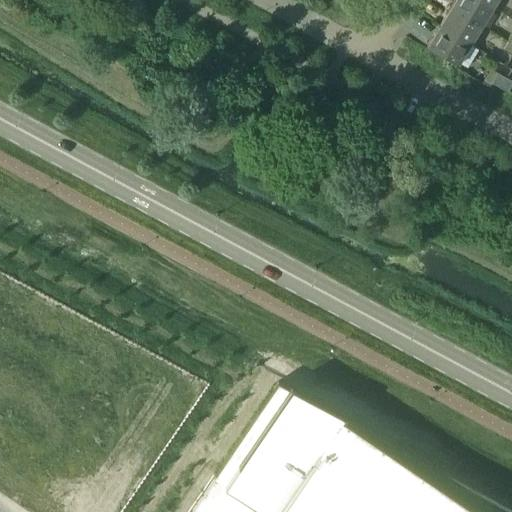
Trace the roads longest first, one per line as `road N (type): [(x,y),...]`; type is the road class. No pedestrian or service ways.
road 1 (tertiary): [(511,395),(0,122)]
road 2 (residential): [(511,133),(363,51)]
